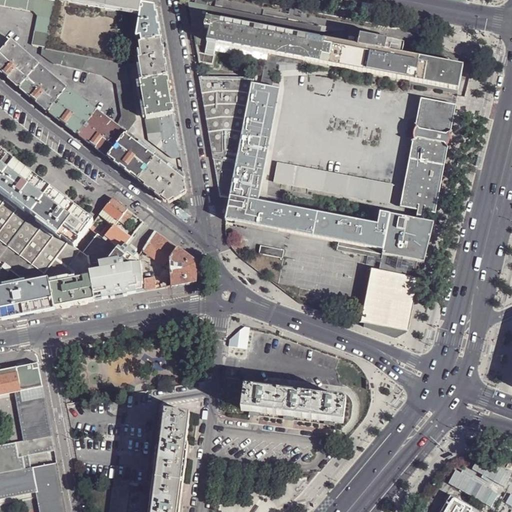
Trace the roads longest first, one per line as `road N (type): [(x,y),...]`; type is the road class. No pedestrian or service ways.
road 1 (residential): [(210,248),(0,84)]
road 2 (tertiary): [(210,248),(168,0)]
road 3 (tertiary): [(0,340),(226,297)]
road 4 (secondary): [(476,281),(511,135)]
road 5 (tertiary): [(226,297),(368,344)]
road 6 (tertiary): [(391,0),(511,21)]
